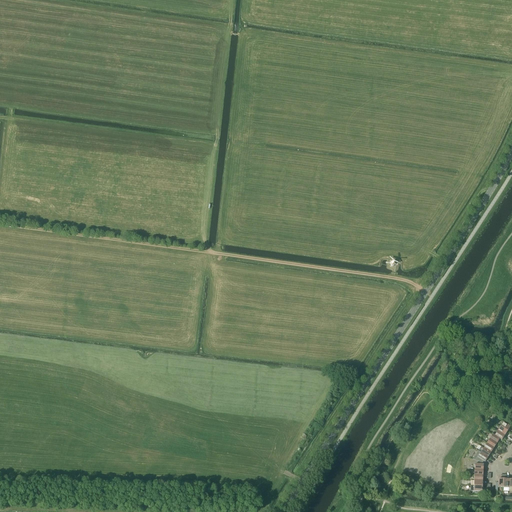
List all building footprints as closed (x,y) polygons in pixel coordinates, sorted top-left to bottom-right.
[(503,422),(500,427),(507,431),(510,427),(503,422)] [(504,436),(507,431),(500,427),(497,431),(504,436)] [(501,441),(504,436),(497,431),(494,436),(499,439),(501,441)] [(494,436),(492,434),(489,439),(497,444),(499,439),(494,436)] [(497,444),(489,439),(486,444),(494,448),(497,444)] [(491,453),(494,448),(486,444),(483,448),(491,453)] [(491,453),(483,448),(481,453),(488,457),(491,453)] [(485,462),(488,457),(481,453),(480,453),(478,452),(473,460),(479,462),(482,462),(483,463),(484,461),(485,462)]
